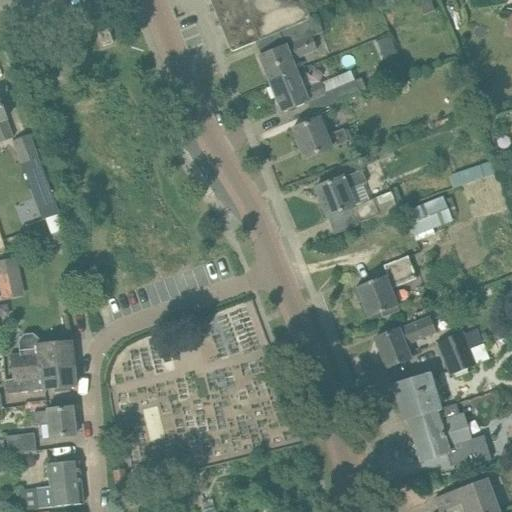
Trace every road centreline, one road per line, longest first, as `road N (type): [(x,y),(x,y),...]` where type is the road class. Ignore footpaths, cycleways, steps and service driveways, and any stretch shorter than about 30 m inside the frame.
road 1 (residential): [(100,511),(90,380),(102,339),(118,326),(275,270)]
road 2 (tertiary): [(275,270),(155,0)]
road 3 (tertiary): [(357,511),(275,270)]
